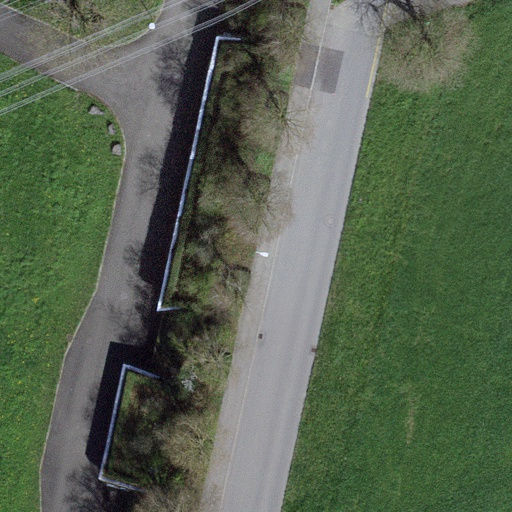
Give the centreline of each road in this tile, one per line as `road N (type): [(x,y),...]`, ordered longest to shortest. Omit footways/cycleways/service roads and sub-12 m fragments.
road 1 (residential): [(252,511),(365,0)]
road 2 (residential): [(161,100),(75,511)]
road 3 (residential): [(161,100),(0,24)]
